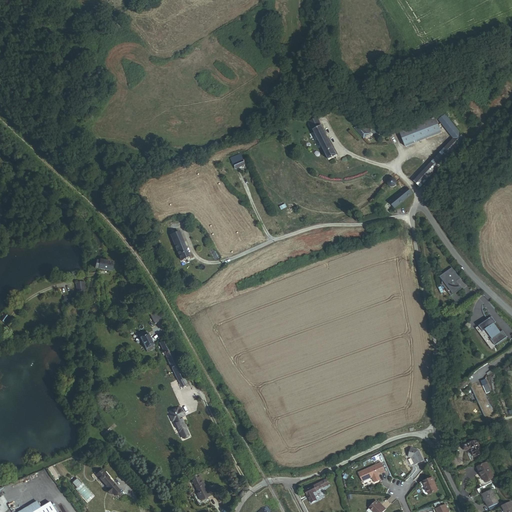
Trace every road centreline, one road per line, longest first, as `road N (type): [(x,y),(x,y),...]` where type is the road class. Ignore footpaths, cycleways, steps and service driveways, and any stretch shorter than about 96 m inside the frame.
road 1 (unclassified): [(511,313),(452,251),(418,200),(414,205),(435,431)]
road 2 (residential): [(236,511),(267,481),(299,481),(397,436),(435,431)]
